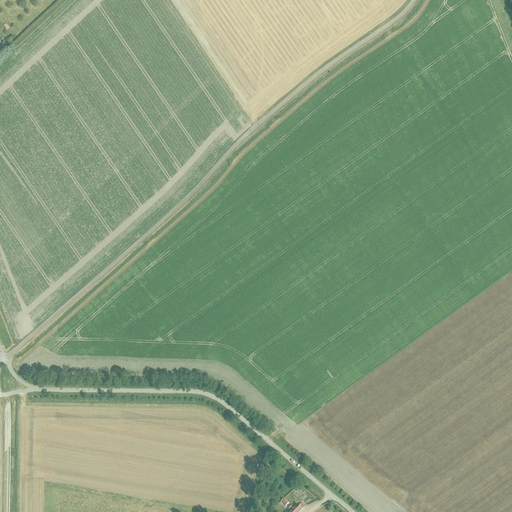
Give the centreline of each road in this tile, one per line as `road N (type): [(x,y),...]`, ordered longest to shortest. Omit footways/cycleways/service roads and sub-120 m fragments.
road 1 (track): [(4,358),(289,96),(413,0)]
road 2 (unclassified): [(351,511),(205,393),(34,389)]
